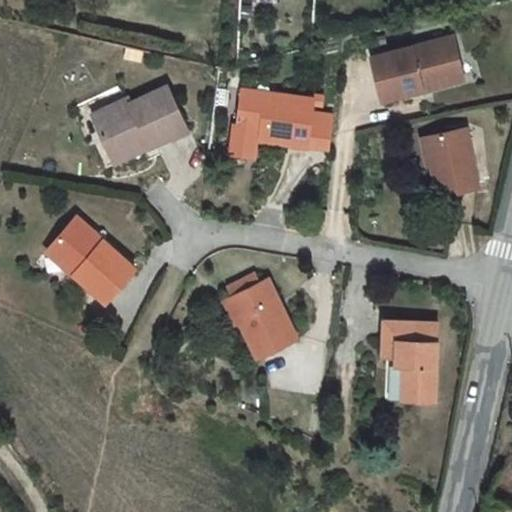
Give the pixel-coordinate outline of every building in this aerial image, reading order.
[(459,38),(376,57),(386,99),(428,90),(427,86),(440,83),(441,87),(459,82),(456,69),(459,64),(464,63),(459,38)] [(464,63),(459,64),(456,69),(459,82),(468,80),(464,63)] [(131,92),(94,106),(110,145),(147,131),(151,138),(188,124),(170,80),(133,95),(131,92)] [(312,96),(239,88),(235,121),(231,121),(228,148),(252,150),(255,125),(258,125),(266,126),(264,137),(306,142),(312,96)] [(331,99),(312,96),(306,142),(325,144),(331,99)] [(468,122),(426,132),(438,190),(481,181),(468,122)] [(266,126),(258,125),(257,136),(264,137),(266,126)] [(73,215),(47,245),(73,267),(71,270),(102,297),(130,265),(73,215)] [(229,285),(234,294),(259,280),(255,271),(229,285)] [(234,294),(228,298),(258,352),(298,331),(268,276),(259,280),(234,294)] [(437,315),(386,315),(386,353),(405,353),(405,393),(438,393),(437,315)]
